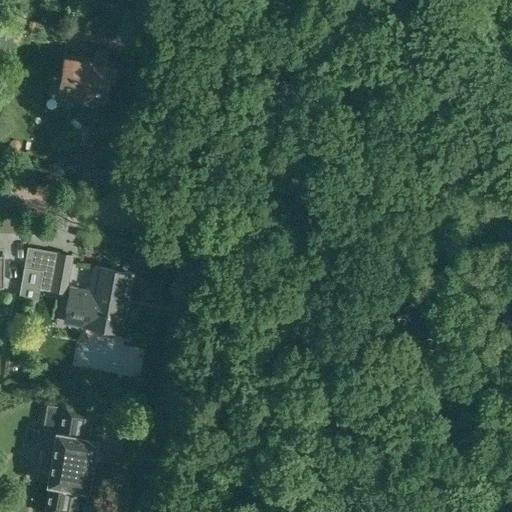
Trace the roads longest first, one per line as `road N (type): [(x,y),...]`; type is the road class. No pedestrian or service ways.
road 1 (residential): [(145,511),(196,233),(119,216)]
road 2 (residential): [(119,216),(158,0)]
road 3 (residential): [(0,195),(119,216)]
